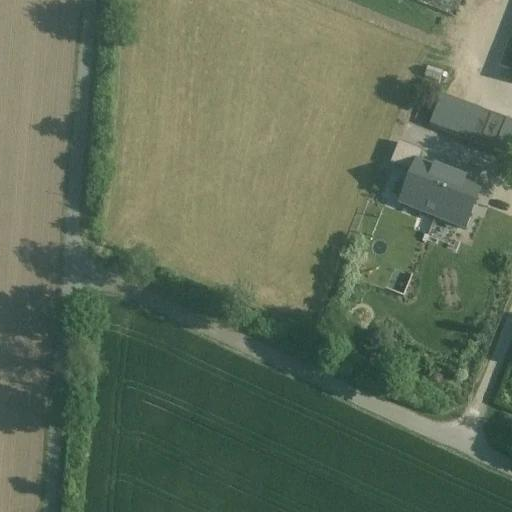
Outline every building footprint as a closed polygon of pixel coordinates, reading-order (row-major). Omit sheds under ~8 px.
[(511,124),(441,97),(429,127),(511,159),(511,124)] [(441,152),(447,135),(421,127),(416,144),(441,152)] [(391,166),(414,176),(418,166),(422,154),(400,145),(391,166)] [(480,191),(418,166),(414,176),(402,206),(464,230),(480,191)] [(511,228),(483,217),(471,246),(503,259),(511,236),(511,228)] [(446,253),(448,301),(471,300),(469,252),(446,253)] [(436,285),(419,280),(422,269),(393,262),(388,281),(434,293),(436,285)]
